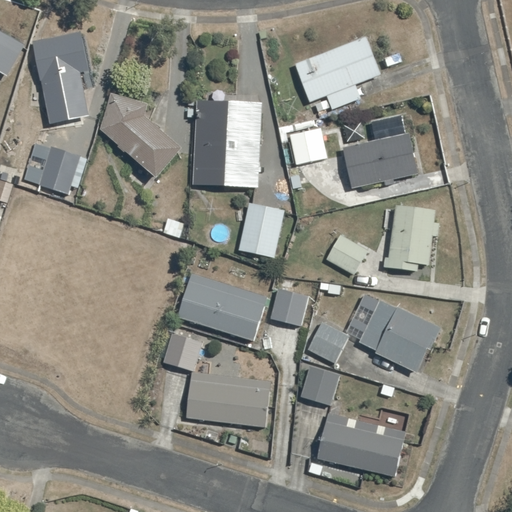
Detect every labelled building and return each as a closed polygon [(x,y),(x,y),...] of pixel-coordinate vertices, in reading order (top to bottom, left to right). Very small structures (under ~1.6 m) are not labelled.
[(29,43),(0,27),(0,69),(11,76),(29,43)] [(95,70),(89,32),(38,41),(52,125),(91,118),(83,72),(95,70)] [(386,75),(373,37),(298,64),(312,102),(329,96),(334,110),(364,99),(358,85),(386,75)] [(152,106),(115,92),(106,131),(166,180),(188,146),(147,119),(152,106)] [(266,106),(199,103),(194,184),(261,188),(266,106)] [(423,174),(413,126),(377,134),(378,140),(346,146),(354,188),(423,174)] [(329,159),(324,129),(291,134),(297,165),(329,159)] [(90,158),(50,147),(43,176),(83,187),(90,158)] [(11,187),(0,184),(0,217),(3,218),(11,187)] [(288,209),(251,202),(242,250),(278,257),(288,209)] [(438,209),(398,205),(392,267),(420,270),(421,264),(433,265),(438,209)] [(369,250),(339,234),(326,258),(355,274),(369,250)] [(272,298),(194,275),(181,318),(259,342),(272,298)] [(316,290),(282,282),(273,318),(307,326),(316,290)] [(348,333),(346,337),(350,339),(424,374),(445,328),(384,299),(382,301),(366,294),(348,333)] [(337,364),(350,339),(346,337),(348,333),(325,321),(310,351),(337,364)] [(204,341),(169,332),(162,362),(196,370),(204,341)] [(343,375),(313,366),(304,396),(334,406),(343,375)] [(275,382),(194,373),(190,418),(271,426),(275,382)] [(412,431),(332,415),(322,459),(402,476),(412,431)]
